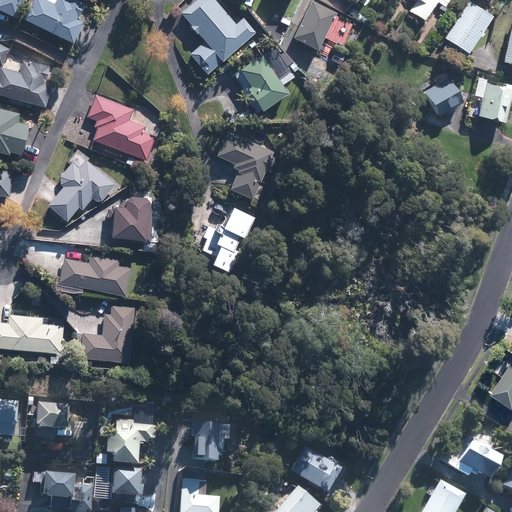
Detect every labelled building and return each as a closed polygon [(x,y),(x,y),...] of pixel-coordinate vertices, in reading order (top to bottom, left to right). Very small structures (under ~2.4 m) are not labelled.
[(25,0),(0,0),(0,8),(17,17),(25,0)] [(83,4),(74,0),(35,0),(33,6),(29,4),(21,19),(73,44),(83,23),(76,19),(83,4)] [(187,53),(206,76),(257,34),(243,17),(235,24),(215,0),(195,0),(181,12),(203,40),(187,53)] [(336,12),(311,0),(310,0),(293,37),(317,49),(336,12)] [(411,0),(406,8),(423,20),(436,2),(444,8),(449,0),(411,0)] [(493,15),(470,0),(468,0),(445,37),(468,52),(493,15)] [(511,18),(503,61),(511,63),(511,18)] [(0,62),(2,64),(10,48),(0,42),(0,62)] [(275,46),(234,73),(244,88),(240,91),(256,115),(288,94),(278,78),(291,70),(275,46)] [(49,66),(23,60),(20,73),(0,68),(0,95),(47,106),(53,84),(47,82),(50,70),(48,69),(49,66)] [(437,114),(425,110),(421,120),(445,128),(448,118),(442,115),(464,102),(449,76),(424,91),(437,114)] [(511,85),(511,83),(478,76),(473,95),(481,97),(476,117),(503,123),(511,85)] [(134,107),(95,93),(87,115),(98,119),(90,140),(145,162),(155,137),(142,132),(146,124),(130,118),(134,107)] [(0,152),(21,159),(31,125),(18,121),(20,113),(0,107),(0,152)] [(216,155),(233,163),(231,167),(238,170),(229,189),(253,200),(267,170),(270,171),(278,154),(227,131),(216,155)] [(59,177),(62,186),(47,205),(67,221),(78,208),(82,211),(92,198),(98,203),(116,181),(79,152),(59,177)] [(12,170),(0,169),(0,195),(10,196),(12,170)] [(108,208),(107,220),(112,220),(111,237),(150,239),(152,206),(113,204),(113,208),(108,208)] [(202,249),(214,254),(211,262),(228,270),(237,250),(233,248),(239,236),(243,238),(254,215),(232,205),(222,228),(210,222),(202,238),(206,240),(202,249)] [(88,262),(64,257),(59,282),(124,296),(130,267),(119,265),(120,259),(90,253),(88,262)] [(134,306),(110,305),(110,313),(105,313),(103,335),(82,333),(80,358),(130,362),(134,306)] [(8,322),(0,321),(0,347),(61,352),(62,324),(42,323),(43,316),(9,313),(8,322)] [(511,366),(498,392),(511,398),(511,366)] [(0,430),(13,432),(16,404),(0,402),(0,430)] [(65,406),(38,404),(35,436),(53,437),(54,425),(64,426),(65,406)] [(217,425),(195,423),(193,434),(197,435),(194,458),(214,460),(217,425)] [(151,427),(118,424),(115,460),(134,462),(136,440),(145,441),(146,436),(150,436),(151,427)] [(487,475),(498,456),(471,440),(460,458),(487,475)] [(336,469),(305,450),(293,470),(324,489),(336,469)] [(107,454),(95,453),(95,465),(106,465),(107,454)] [(511,468),(503,484),(511,489),(511,468)] [(138,472),(115,470),(113,492),(136,494),(138,472)] [(89,509),(90,488),(71,486),(72,477),(46,474),(44,494),(52,495),(51,506),(89,509)] [(214,511),(216,498),(196,496),(197,483),(183,482),(179,511),(214,511)] [(451,511),(461,496),(440,484),(423,511),(451,511)] [(308,511),(315,505),(297,489),(277,511),(308,511)] [(111,494),(95,494),(94,511),(110,511),(111,494)]
